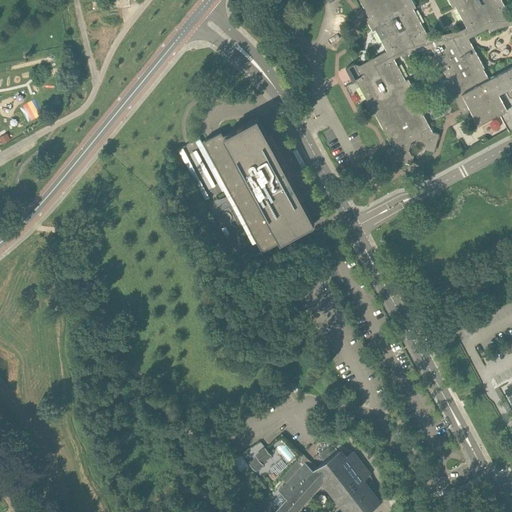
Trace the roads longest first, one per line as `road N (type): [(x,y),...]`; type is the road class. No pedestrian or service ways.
road 1 (unclassified): [(504,511),(290,116),(245,54),(199,12)]
road 2 (unclassified): [(0,243),(199,12)]
